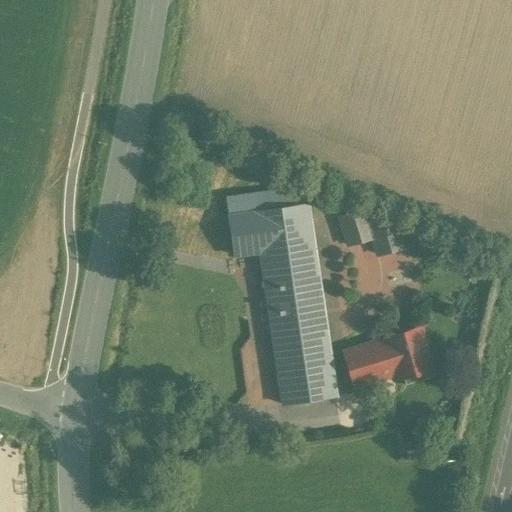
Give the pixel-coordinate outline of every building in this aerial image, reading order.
[(306,202),(226,213),(232,256),(261,252),(282,402),(333,395),(306,202)] [(360,208),(335,218),(345,244),(370,234),(365,221),(360,208)] [(389,212),(365,221),(370,234),(376,251),(400,242),(389,212)] [(419,328),(385,338),(395,374),(396,377),(402,375),(425,368),(430,366),(419,328)] [(385,339),(344,351),(354,386),(395,374),(385,339)] [(425,368),(402,375),(404,383),(427,377),(425,368)]
